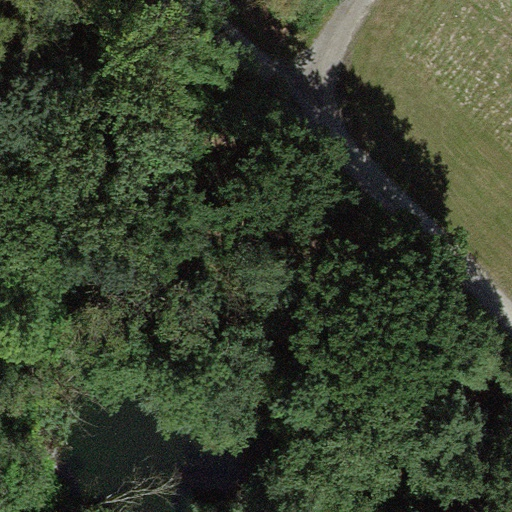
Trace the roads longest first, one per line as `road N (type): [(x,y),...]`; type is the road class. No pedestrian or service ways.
road 1 (track): [(511,310),(216,0)]
road 2 (track): [(381,0),(311,101)]
